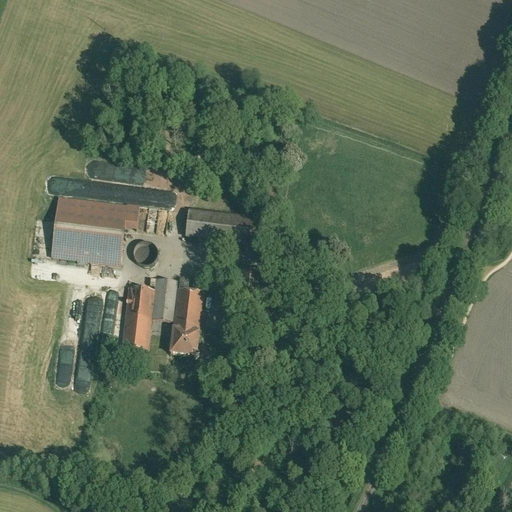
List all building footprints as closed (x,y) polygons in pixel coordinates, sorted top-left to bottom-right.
[(161,101),(159,120),(195,124),(197,105),(161,101)] [(88,204),(59,201),(56,223),(53,262),(120,269),(124,232),(148,234),(150,210),(88,204)] [(169,211),(150,210),(148,234),(166,236),(169,211)] [(247,219),(189,214),(187,241),(257,248),(260,220),(247,219)] [(157,251),(154,247),(149,245),(144,244),(139,246),(136,249),(133,253),(133,258),(134,263),(137,267),(141,269),(147,270),(152,268),(155,265),(158,260),(158,256),(157,251)] [(156,294),(152,323),(174,326),(178,292),(179,284),(157,282),(156,294)] [(74,285),(64,284),(63,291),(67,292),(73,293),(74,285)] [(152,323),(156,294),(129,291),(123,349),(136,351),(149,352),(152,323)] [(204,295),(178,292),(174,326),(174,330),(200,333),(204,295)] [(201,358),(199,356),(202,333),(200,333),(174,330),(171,330),(168,357),(191,360),(195,363),(201,358)] [(235,369),(220,360),(213,371),(228,380),(235,369)] [(266,475),(269,466),(257,462),(254,470),(266,475)]
